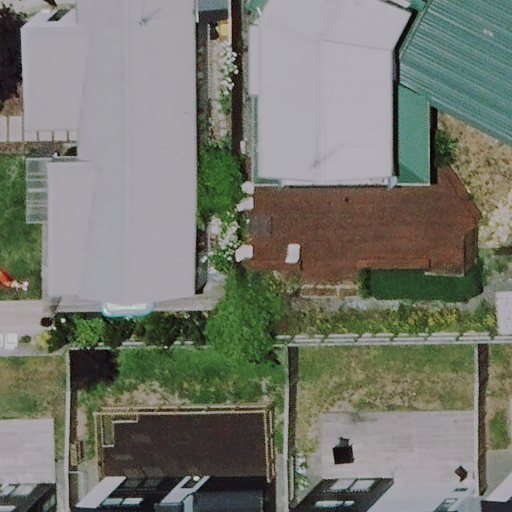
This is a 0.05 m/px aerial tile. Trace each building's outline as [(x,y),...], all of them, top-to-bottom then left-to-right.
[(0,0),(0,18),(143,21),(143,0),(0,0)] [(511,0),(280,0),(277,68),(296,68),(292,151),(321,154),(438,160),(441,105),(511,142),(511,0)] [(483,511),(483,458),(329,459),(329,511),(483,511)] [(274,511),(274,459),(120,461),(120,511),(274,511)] [(0,511),(60,511),(60,474),(0,474),(0,511)]
